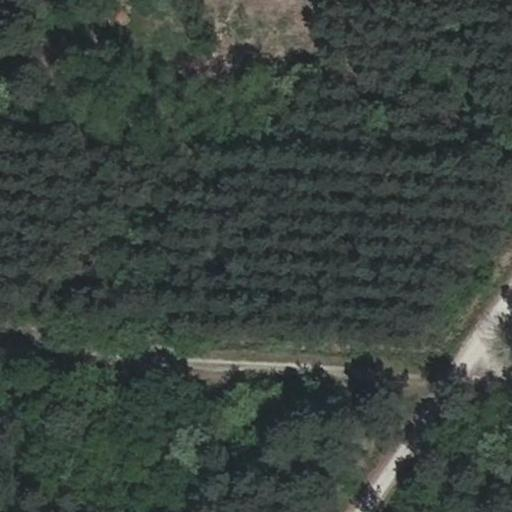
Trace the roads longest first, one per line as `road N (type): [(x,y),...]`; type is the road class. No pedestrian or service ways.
road 1 (track): [(0,355),(428,379),(481,370),(511,375)]
road 2 (track): [(357,511),(511,299)]
